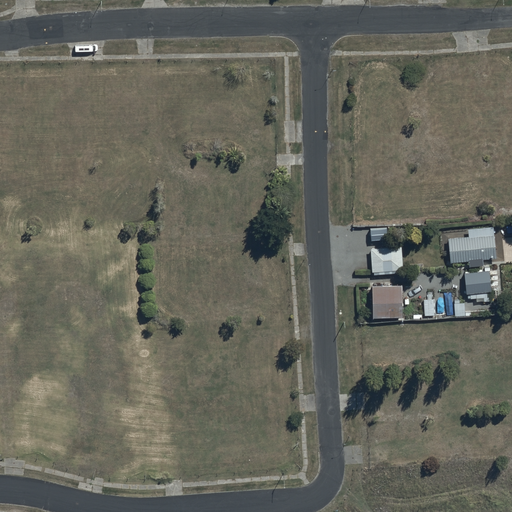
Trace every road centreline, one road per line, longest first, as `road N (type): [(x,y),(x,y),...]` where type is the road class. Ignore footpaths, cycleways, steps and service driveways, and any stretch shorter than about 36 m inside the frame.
road 1 (residential): [(314,20),(331,455)]
road 2 (residential): [(314,20),(0,35)]
road 3 (residential): [(133,511),(302,501),(330,480),(331,455)]
road 4 (residential): [(511,15),(314,20)]
road 5 (residential): [(0,489),(130,511)]
